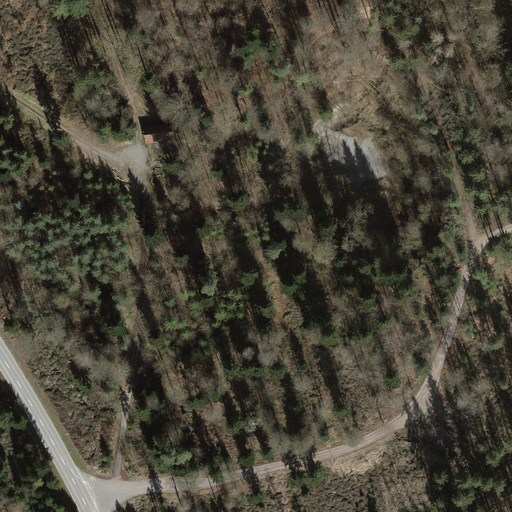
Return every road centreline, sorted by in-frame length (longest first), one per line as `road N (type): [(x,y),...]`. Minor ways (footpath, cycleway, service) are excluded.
road 1 (track): [(117,489),(200,483),(319,454),(394,424),(427,401),(477,239),(511,227)]
road 2 (track): [(0,91),(103,152),(145,190),(117,489),(88,511)]
road 3 (track): [(477,239),(431,95),(373,0)]
road 4 (track): [(145,190),(226,211),(324,188),(395,214)]
road 5 (track): [(96,0),(141,142),(122,169)]
road 6 (tertiary): [(88,511),(0,354)]
road 7 (track): [(427,401),(457,428),(511,507)]
